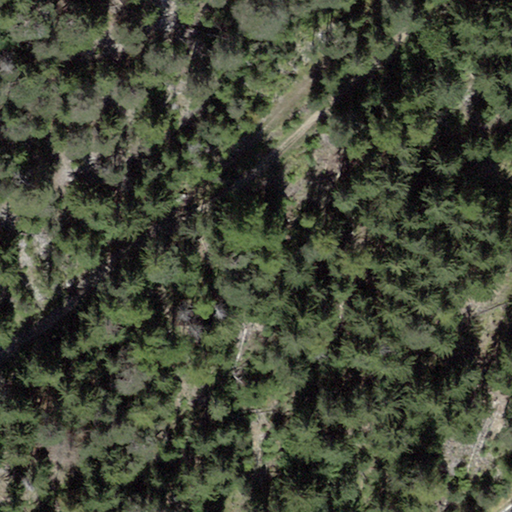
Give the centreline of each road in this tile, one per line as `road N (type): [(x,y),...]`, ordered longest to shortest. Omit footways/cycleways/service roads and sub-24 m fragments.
road 1 (track): [(259,165),(125,248),(0,356)]
road 2 (track): [(468,0),(395,46),(259,165)]
road 3 (track): [(259,165),(298,103),(383,0)]
